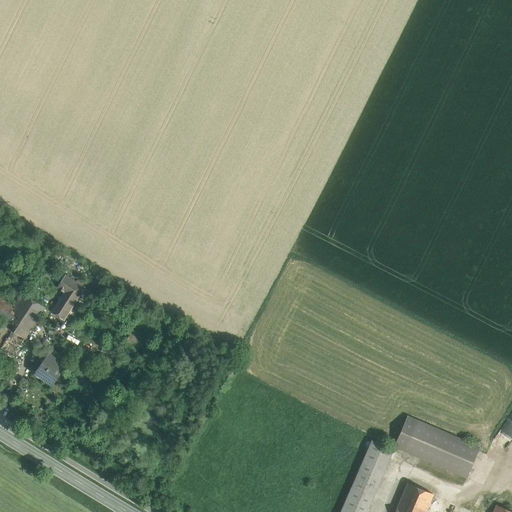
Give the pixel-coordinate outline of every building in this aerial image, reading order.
[(85,287),(65,274),(56,287),(64,292),(51,312),(64,320),(85,287)] [(23,293),(14,307),(0,298),(0,318),(4,321),(0,327),(0,349),(12,358),(45,307),(23,293)] [(151,345),(132,331),(122,345),(141,359),(151,345)] [(48,353),(35,372),(52,384),(66,364),(48,353)] [(479,447),(407,416),(395,446),(466,477),(479,447)] [(372,440),(340,511),(366,511),(394,449),(372,440)] [(425,511),(433,494),(407,483),(394,511),(425,511)]
